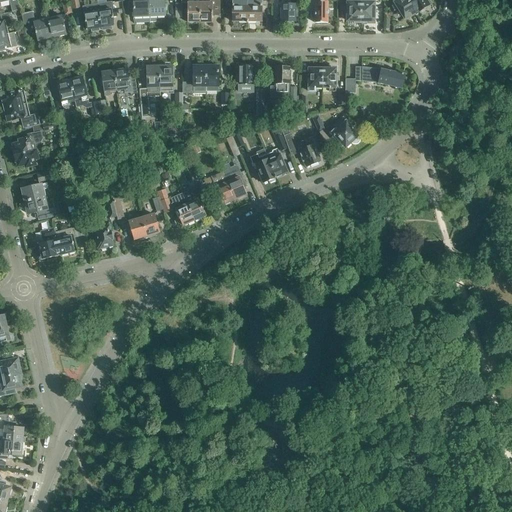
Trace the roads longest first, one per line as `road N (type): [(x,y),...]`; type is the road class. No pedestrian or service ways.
road 1 (residential): [(0,72),(127,45),(369,44),(420,54)]
road 2 (residential): [(176,260),(371,164)]
road 3 (residential): [(69,428),(176,260)]
road 4 (residential): [(69,428),(30,283)]
road 5 (residential): [(30,283),(176,260)]
